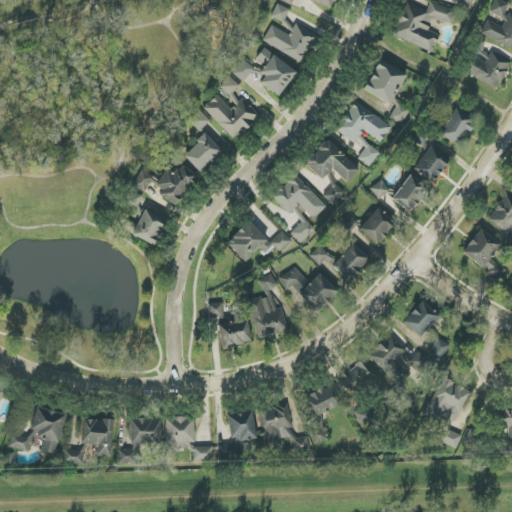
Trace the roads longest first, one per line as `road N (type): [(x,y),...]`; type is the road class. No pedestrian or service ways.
road 1 (residential): [(511,132),(415,261),(364,314),(282,370),(222,384),(125,387),(64,381),(0,356)]
road 2 (residential): [(176,385),(176,295),(197,232),(305,117),(347,54),(370,0)]
